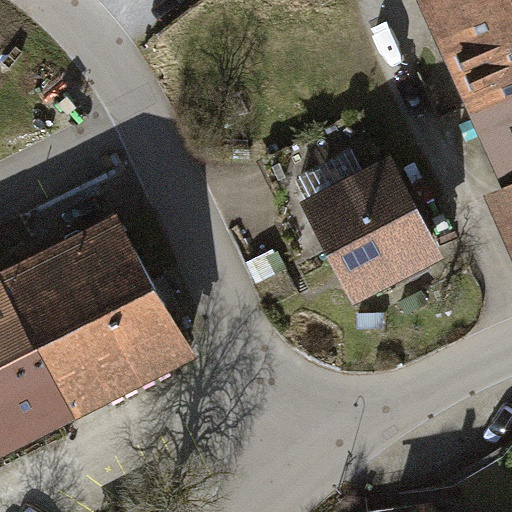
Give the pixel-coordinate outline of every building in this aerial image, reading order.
[(511,0),(426,0),(479,115),(511,99),(511,0)] [(511,182),(511,99),(479,115),(511,182)] [(359,300),(449,254),(392,145),(303,191),(359,300)] [(0,281),(65,411),(195,347),(123,205),(0,274),(0,281)] [(0,443),(65,411),(0,281),(0,443)]
